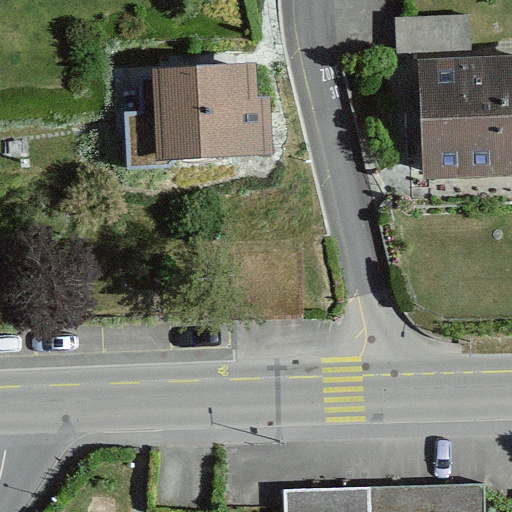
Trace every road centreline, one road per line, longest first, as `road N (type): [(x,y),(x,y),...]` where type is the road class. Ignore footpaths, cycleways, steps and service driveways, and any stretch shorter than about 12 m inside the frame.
road 1 (residential): [(393,391),(312,30),(312,0)]
road 2 (secondary): [(393,391),(2,403)]
